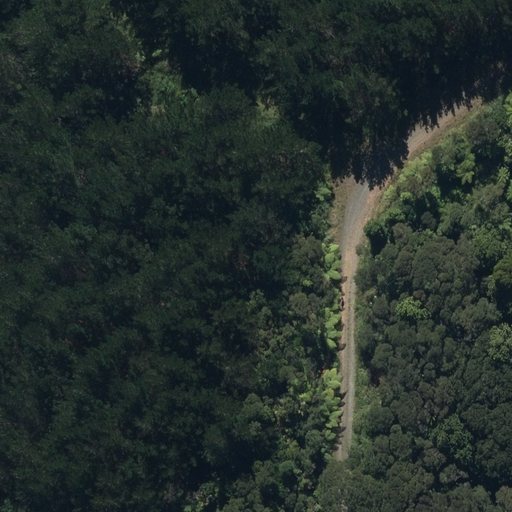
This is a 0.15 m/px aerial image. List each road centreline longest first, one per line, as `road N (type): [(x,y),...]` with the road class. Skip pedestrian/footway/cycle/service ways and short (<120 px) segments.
road 1 (track): [(511,76),(409,139),(355,208),(347,240),(340,511)]
road 2 (track): [(366,189),(76,0)]
